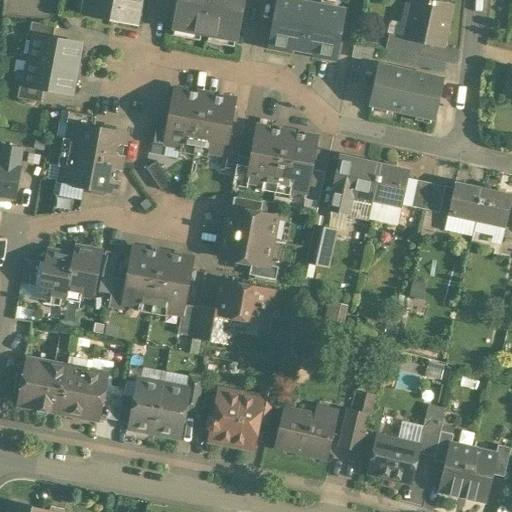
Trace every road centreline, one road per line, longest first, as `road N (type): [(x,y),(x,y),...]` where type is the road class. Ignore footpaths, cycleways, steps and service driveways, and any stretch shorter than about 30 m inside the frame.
road 1 (residential): [(464,151),(330,121),(280,78),(170,58),(157,66),(141,165)]
road 2 (residential): [(0,338),(19,231),(113,219),(177,229)]
road 3 (residential): [(0,451),(244,500)]
road 4 (residential): [(478,0),(464,151)]
